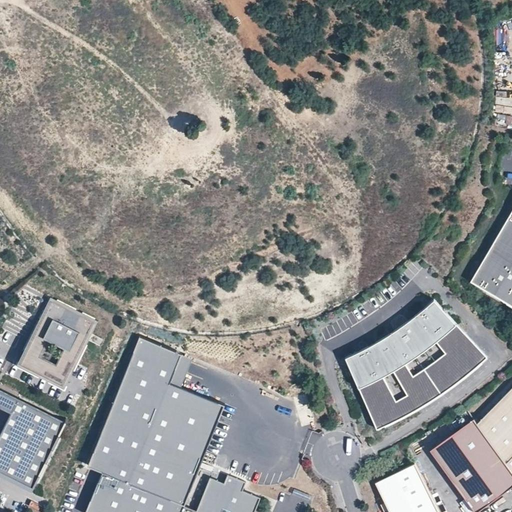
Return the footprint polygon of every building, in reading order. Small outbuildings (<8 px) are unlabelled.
[(511,208),(498,232),(511,240),(511,208)] [(511,240),(498,232),(469,280),(511,305),(511,240)] [(98,320),(51,297),(34,331),(61,344),(55,355),(74,364),(79,353),(81,354),(98,320)] [(451,384),(474,366),(485,355),(432,298),(414,313),(404,320),(384,334),(364,346),(343,356),(375,429),(389,422),(402,415),(414,408),(427,401),(440,392),(451,384)] [(74,364),(55,355),(61,344),(34,331),(17,364),(65,388),(81,354),(79,353),(74,364)] [(184,505),(225,404),(171,382),(182,353),(140,336),(88,465),(102,471),(85,511),(254,511),(261,497),(243,490),(247,482),(228,474),(224,482),(210,477),(197,510),(184,505)] [(511,387),(476,423),(511,472),(511,387)] [(66,422),(0,388),(0,471),(33,488),(66,422)] [(511,472),(476,423),(473,419),(430,451),(474,511),(511,483),(511,472)] [(438,511),(414,463),(375,482),(390,511),(438,511)] [(0,507),(0,508),(12,511),(20,511),(24,503),(4,496),(0,507)] [(461,504),(466,511),(474,511),(466,501),(461,504)]
